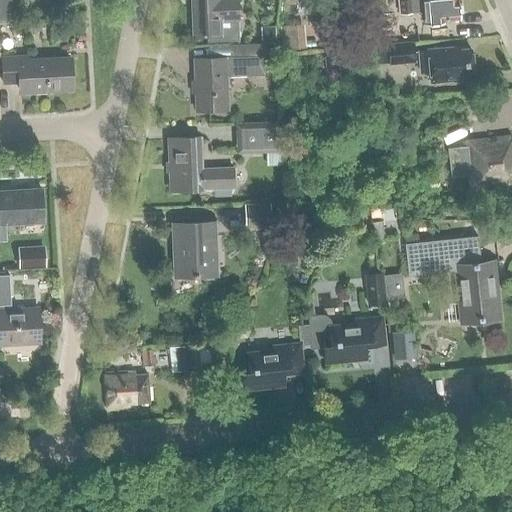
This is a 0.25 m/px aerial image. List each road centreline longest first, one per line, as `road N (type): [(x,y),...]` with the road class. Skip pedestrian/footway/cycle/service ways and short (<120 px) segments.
road 1 (residential): [(58,449),(511,404)]
road 2 (residential): [(58,449),(61,394),(117,125)]
road 3 (residential): [(117,125),(139,0)]
